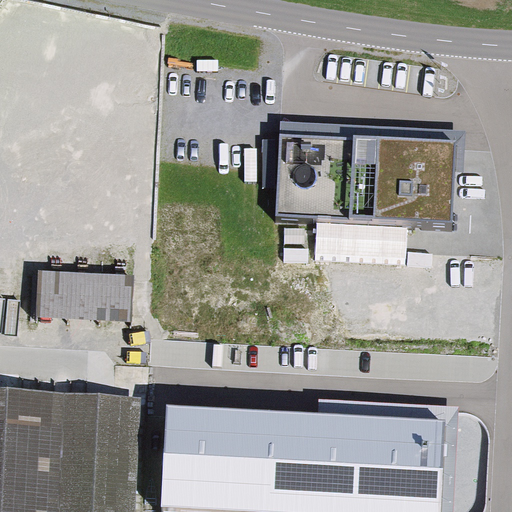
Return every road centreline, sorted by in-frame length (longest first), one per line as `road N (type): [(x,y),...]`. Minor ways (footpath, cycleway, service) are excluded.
road 1 (residential): [(189,0),(489,44)]
road 2 (residential): [(511,370),(503,511)]
road 3 (residential): [(489,44),(511,178)]
